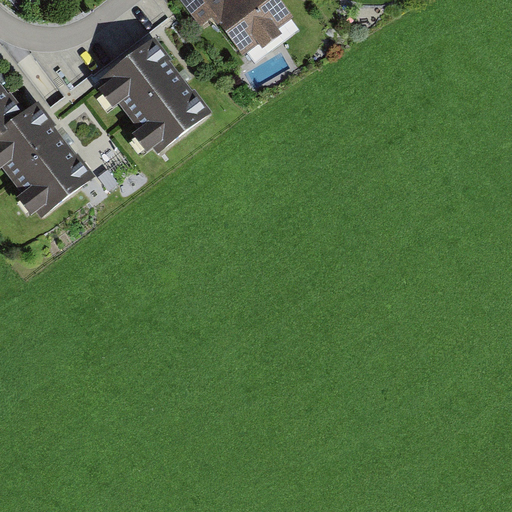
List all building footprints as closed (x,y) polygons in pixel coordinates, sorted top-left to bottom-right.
[(31,0),(11,0),(19,10),(31,0)] [(294,16),(281,0),(181,0),(180,0),(201,27),(214,17),(244,56),(260,44),(263,48),(282,33),(279,28),(294,16)] [(214,111),(154,36),(100,78),(159,154),(214,111)] [(23,109),(0,77),(0,135),(9,128),(5,124),(23,109)] [(37,99),(23,109),(5,124),(9,128),(0,135),(0,164),(43,219),(98,176),(37,99)]
